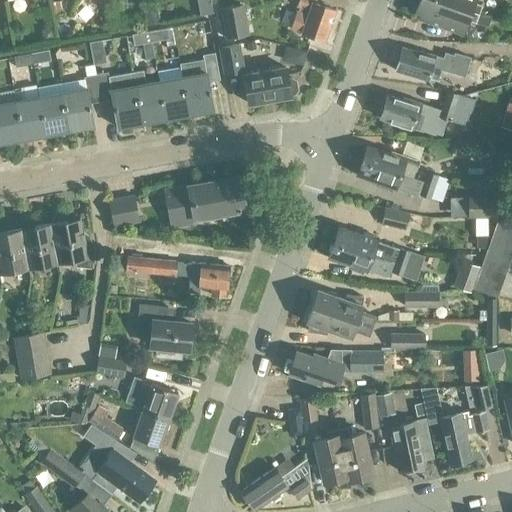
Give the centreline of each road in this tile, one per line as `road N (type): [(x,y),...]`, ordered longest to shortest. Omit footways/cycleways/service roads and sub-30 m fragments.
road 1 (residential): [(201,511),(331,140)]
road 2 (residential): [(0,186),(254,138),(331,140)]
road 3 (residential): [(331,140),(380,0)]
road 4 (residential): [(393,511),(511,483)]
